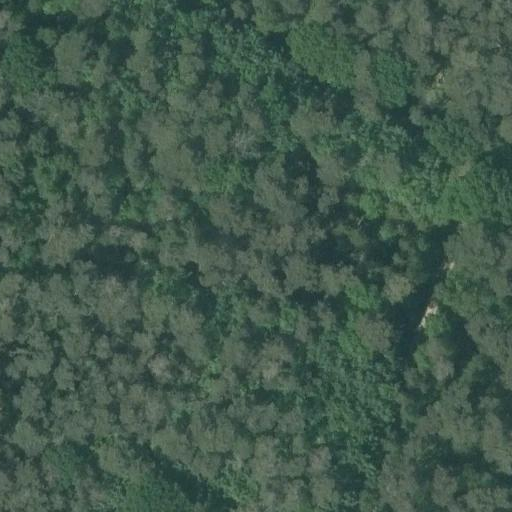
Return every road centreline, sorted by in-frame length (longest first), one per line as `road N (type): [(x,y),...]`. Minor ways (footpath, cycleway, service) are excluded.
road 1 (track): [(183,0),(511,179)]
road 2 (track): [(356,511),(464,207),(511,200)]
